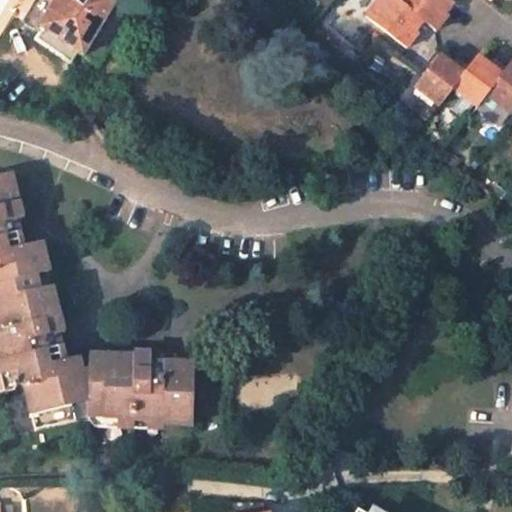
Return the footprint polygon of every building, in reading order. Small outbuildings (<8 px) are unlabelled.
[(46,0),(35,0),(22,23),(40,35),(43,30),(38,27),(52,3),(46,0)] [(116,0),(54,0),(52,3),(38,27),(43,30),(40,35),(37,40),(71,63),(78,52),(83,55),(116,0)] [(395,0),(379,0),(365,18),(406,49),(417,35),(415,33),(423,22),(396,0),(395,0)] [(452,2),(450,0),(395,0),(396,0),(423,22),(435,31),(446,16),(444,13),(452,2)] [(450,64),(438,55),(414,87),(438,107),(452,89),(466,70),(454,60),(450,64)] [(505,72),(493,63),(490,67),(477,57),(466,70),(452,89),(477,108),(486,96),(505,72)] [(511,62),(505,72),(486,96),(510,114),(511,111),(511,62)] [(20,221),(8,175),(0,177),(0,392),(10,390),(13,380),(22,389),(24,389),(31,415),(64,408),(68,423),(90,418),(93,417),(116,418),(115,428),(133,429),(133,420),(163,421),(163,426),(192,427),(194,364),(179,364),(165,363),(166,358),(150,358),(151,355),(134,354),(134,357),(88,356),(87,370),(81,371),(77,358),(65,362),(60,347),(65,346),(62,334),(52,288),(47,289),(39,291),(36,277),(43,276),(47,274),(39,243),(34,244),(23,247),(19,234),(23,233),(20,221)] [(34,244),(28,219),(20,221),(23,233),(19,234),(23,247),(34,244)] [(47,289),(43,276),(36,277),(39,291),(47,289)] [(77,358),(70,332),(62,334),(65,346),(60,347),(65,362),(77,358)] [(31,415),(34,430),(68,423),(64,408),(31,415)] [(90,418),(98,427),(115,428),(116,418),(93,417),(90,418)] [(133,429),(163,430),(163,426),(163,421),(133,420),(133,429)] [(263,511),(262,503),(190,503),(191,511),(263,511)]
